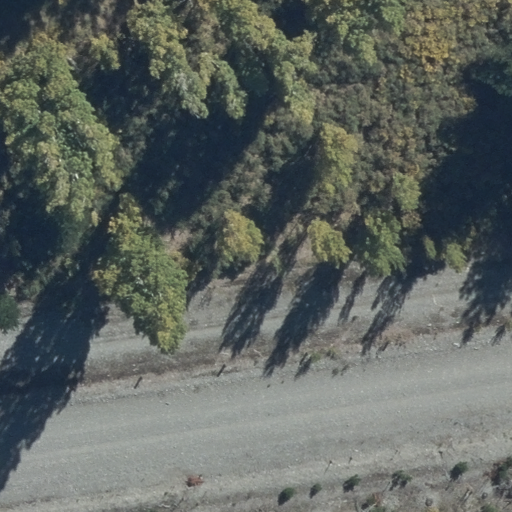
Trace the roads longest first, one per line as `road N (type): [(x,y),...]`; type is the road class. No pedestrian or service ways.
road 1 (track): [(0,354),(511,277)]
road 2 (unclassified): [(0,442),(511,368)]
